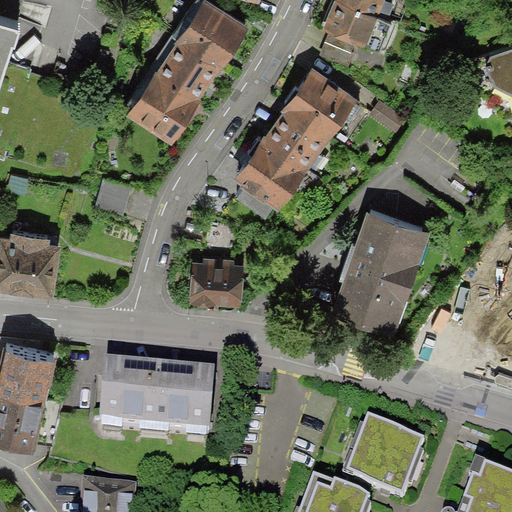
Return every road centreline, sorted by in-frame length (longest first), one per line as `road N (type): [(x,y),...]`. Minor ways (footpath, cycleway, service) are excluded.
road 1 (residential): [(137,323),(172,201),(301,0)]
road 2 (residential): [(448,183),(407,155),(297,257),(269,342)]
road 3 (residential): [(511,411),(269,342)]
road 4 (residential): [(137,323),(0,313)]
road 5 (residential): [(269,342),(137,323)]
